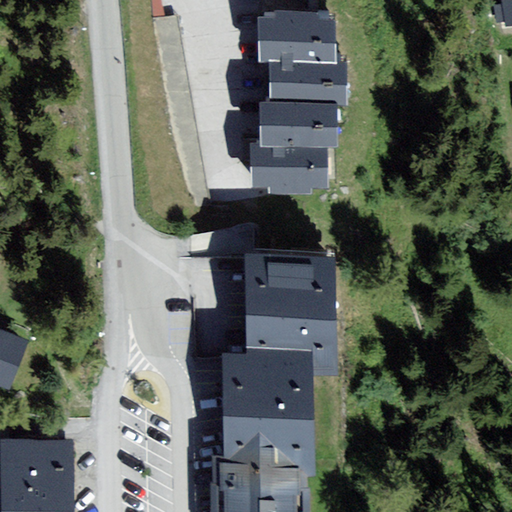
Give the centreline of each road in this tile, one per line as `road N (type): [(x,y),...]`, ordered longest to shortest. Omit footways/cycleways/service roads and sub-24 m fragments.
road 1 (residential): [(128,284),(102,0)]
road 2 (residential): [(187,511),(179,377),(159,355),(128,284)]
road 3 (residential): [(128,284),(107,419),(112,511)]
